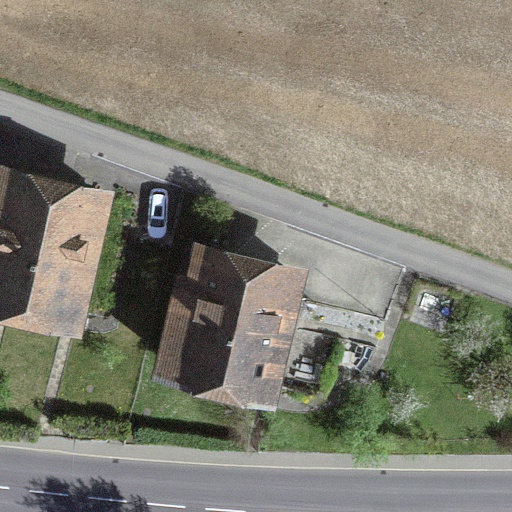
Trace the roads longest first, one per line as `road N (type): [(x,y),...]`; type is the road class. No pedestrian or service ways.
road 1 (unclassified): [(0,100),(511,284)]
road 2 (secondary): [(0,484),(142,503),(350,511)]
